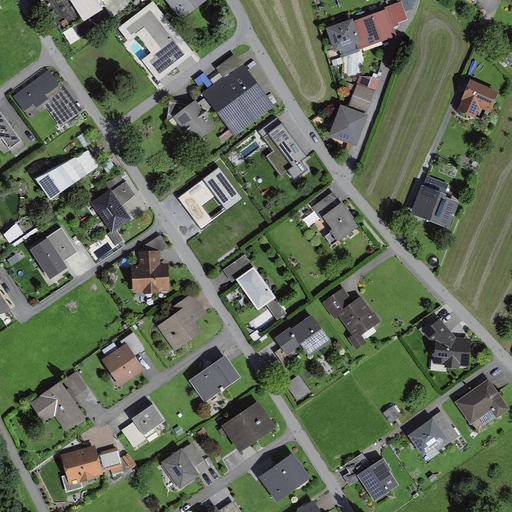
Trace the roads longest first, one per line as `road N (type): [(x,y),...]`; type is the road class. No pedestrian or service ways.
road 1 (residential): [(109,133),(347,511)]
road 2 (residential): [(251,33),(399,248),(511,365)]
road 3 (residential): [(251,33),(109,133)]
